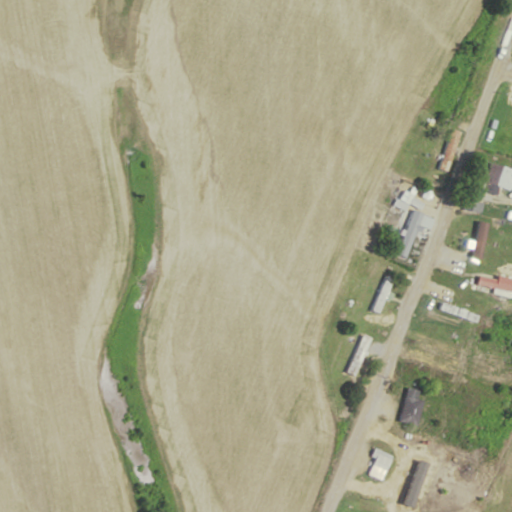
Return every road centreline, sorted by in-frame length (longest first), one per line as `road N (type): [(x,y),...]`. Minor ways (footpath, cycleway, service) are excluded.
road 1 (residential): [(332,511),(511,37)]
road 2 (track): [(511,481),(366,425)]
